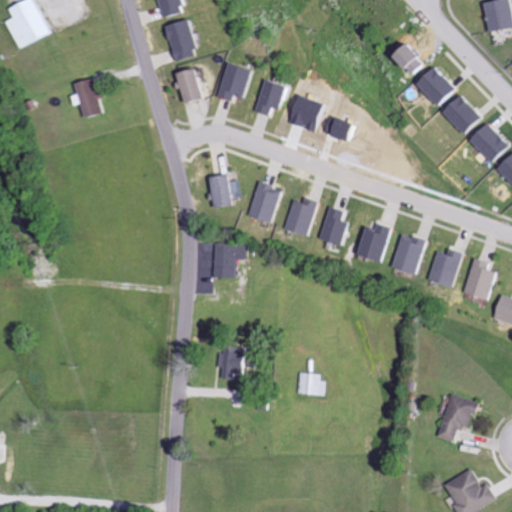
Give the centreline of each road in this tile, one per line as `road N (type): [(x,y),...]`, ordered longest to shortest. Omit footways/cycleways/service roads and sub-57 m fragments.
road 1 (residential): [(173,511),(189,226),(129,0)]
road 2 (residential): [(511,233),(212,130),(169,139)]
road 3 (residential): [(424,0),(511,94)]
